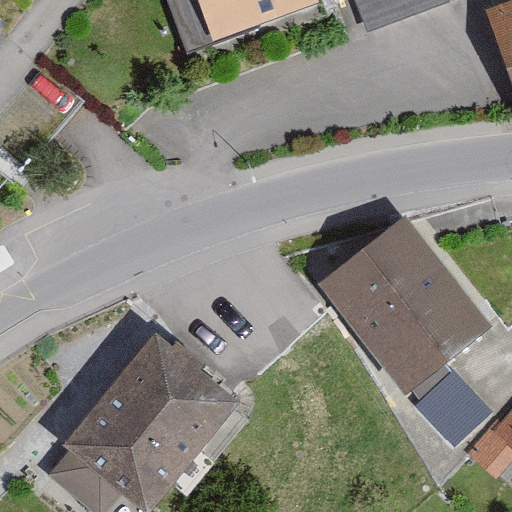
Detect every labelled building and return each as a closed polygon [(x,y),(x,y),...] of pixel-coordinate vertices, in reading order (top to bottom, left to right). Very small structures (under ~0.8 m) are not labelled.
[(159,0),(158,1),(178,52),(295,6),(292,0),(159,0)] [(452,0),(359,0),(368,27),(453,3),(452,0)] [(511,0),(488,12),(511,77),(511,0)] [(472,336),(382,223),(300,288),(390,401),(472,336)] [(126,511),(211,413),(129,344),(38,450),(48,458),(30,479),(69,511),(99,511),(103,508),(108,511),(126,511)] [(511,391),(452,460),(478,483),(496,462),(511,476),(511,391)]
